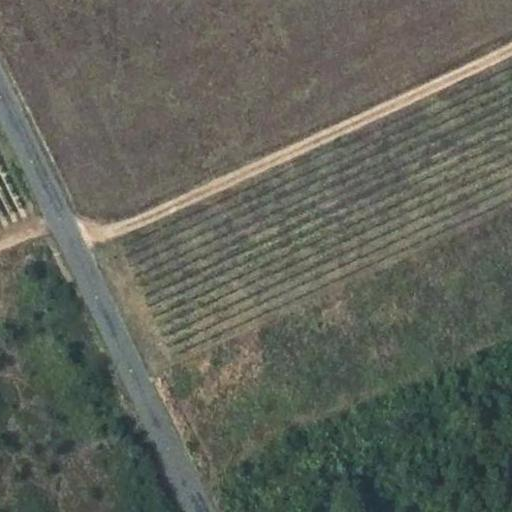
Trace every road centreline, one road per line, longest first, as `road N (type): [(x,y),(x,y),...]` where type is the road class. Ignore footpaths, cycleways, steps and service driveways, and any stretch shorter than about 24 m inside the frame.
road 1 (track): [(511,50),(117,234),(74,244)]
road 2 (tertiary): [(0,81),(196,511)]
